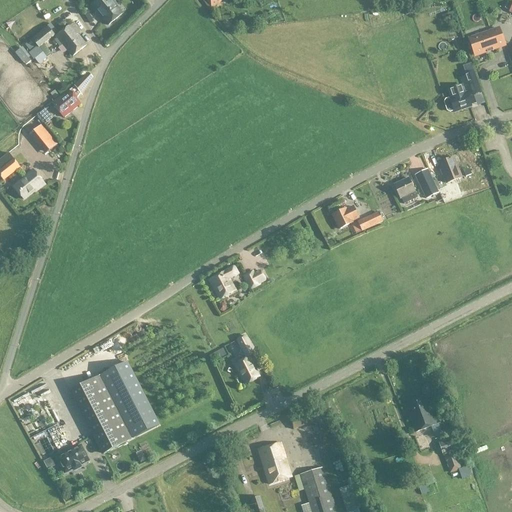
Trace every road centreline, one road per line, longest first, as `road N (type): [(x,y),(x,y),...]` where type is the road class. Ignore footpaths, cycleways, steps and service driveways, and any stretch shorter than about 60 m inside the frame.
road 1 (unclassified): [(6,393),(355,181),(416,149),(511,117)]
road 2 (unclassified): [(75,511),(511,288)]
road 3 (unclassified): [(6,393),(5,370),(101,73),(111,50),(161,0)]
